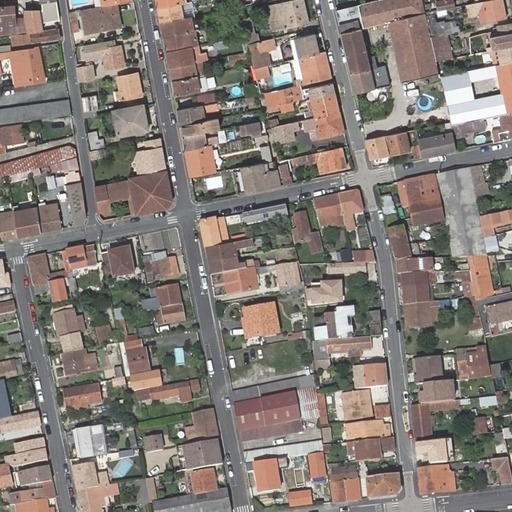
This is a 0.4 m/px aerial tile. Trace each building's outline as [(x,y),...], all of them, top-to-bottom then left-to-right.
[(57,0),(41,0),(42,9),(25,10),(25,18),(27,32),(30,32),(57,27),(53,1),(57,0)] [(182,4),(191,2),(190,0),(156,0),(158,8),(182,4)] [(275,4),(268,6),(274,31),(281,29),(281,30),(309,23),(303,0),(291,0),(275,4)] [(403,82),(439,74),(436,62),(431,38),(425,13),(422,0),(379,0),(336,9),(351,74),(370,70),(371,69),(379,68),(377,59),(368,61),(361,29),(388,23),(403,82)] [(436,0),(439,10),(456,7),(454,0),(436,0)] [(503,0),(491,0),(466,5),(469,17),(479,15),(481,24),(507,19),(503,0)] [(119,14),(117,3),(110,4),(105,5),(82,9),(86,33),(118,27),(115,15),(119,14)] [(182,4),(158,8),(161,23),(185,18),(184,15),(182,4)] [(0,6),(0,35),(27,32),(25,18),(17,19),(16,5),(0,6)] [(435,13),(427,15),(432,38),(447,34),(457,32),(454,20),(446,21),(445,19),(436,21),(435,13)] [(185,18),(161,23),(164,37),(195,31),(193,17),(188,18),(185,18)] [(246,38),(248,44),(250,44),(258,42),(257,36),(252,18),(242,21),(246,38)] [(499,50),(511,47),(511,25),(498,27),(499,31),(491,33),(493,46),(488,47),(489,52),(499,50)] [(27,32),(21,33),(22,42),(58,37),(58,30),(30,34),(30,32),(27,32)] [(195,31),(164,37),(167,51),(192,46),(200,44),(197,31),(195,31)] [(300,58),(319,53),(315,34),(295,38),(296,40),(300,58)] [(447,34),(432,38),(437,62),(453,59),(447,34)] [(250,44),(255,69),(270,65),(269,59),(266,48),(274,47),(272,38),(264,40),(258,42),(250,44)] [(124,65),(121,46),(114,47),(113,39),(85,44),(88,58),(104,55),(106,68),(124,65)] [(291,41),(295,59),(296,59),(300,58),(296,40),(291,41)] [(192,46),(167,51),(170,67),(195,62),(202,60),(209,59),(207,52),(202,53),(200,44),(192,46)] [(245,44),(231,47),(232,53),(246,50),(245,44)] [(13,49),(16,65),(39,61),(36,46),(13,49)] [(502,65),(511,62),(511,47),(499,50),(502,65)] [(247,52),(228,55),(230,68),(249,64),(247,52)] [(301,85),(332,78),(326,52),(319,53),(300,58),(302,70),(303,70),(305,79),(301,80),(297,81),(298,86),(301,85)] [(296,59),(301,80),(305,79),(303,70),(302,70),(300,58),(296,59)] [(202,60),(195,62),(198,75),(204,74),(202,60)] [(4,68),(0,68),(0,74),(12,72),(17,71),(20,84),(44,80),(41,61),(39,61),(16,65),(16,66),(4,68)] [(195,62),(170,67),(172,80),(198,75),(195,62)] [(511,112),(511,62),(502,65),(470,71),(472,80),(500,75),(503,93),(474,99),(468,72),(443,77),(446,92),(449,106),(453,125),(463,123),(482,119),(502,115),(511,112)] [(77,64),(80,81),(92,78),(90,64),(82,66),(81,63),(77,64)] [(268,66),(253,70),(256,80),(270,77),(268,66)] [(370,70),(351,74),(355,94),(390,85),(386,66),(379,68),(371,69),(370,70)] [(137,74),(118,77),(120,90),(116,91),(118,100),(142,94),(137,74)] [(204,74),(198,75),(200,91),(208,90),(205,74),(204,74)] [(198,75),(172,80),(175,96),(200,91),(198,75)] [(298,86),(271,92),(275,106),(281,105),(292,102),(303,99),(302,95),(306,94),(310,111),(308,111),(310,119),(340,112),(333,83),(302,90),(301,85),(298,86)] [(215,104),(221,103),(219,94),(194,98),(196,107),(215,104)] [(82,97),(85,112),(85,117),(98,115),(97,110),(99,109),(96,95),(82,97)] [(69,100),(0,109),(0,124),(72,114),(69,100)] [(292,102),(281,105),(283,111),(294,109),(292,102)] [(181,125),(217,119),(215,104),(196,107),(178,111),(181,125)] [(141,106),(115,111),(120,136),(150,130),(147,117),(144,118),(141,106)] [(320,139),(345,133),(340,112),(310,119),(305,120),(308,130),(314,128),(318,127),(320,139)] [(511,112),(502,115),(503,119),(507,119),(509,131),(499,133),(500,137),(496,138),(497,142),(511,139),(511,112)] [(217,119),(181,125),(183,136),(205,132),(210,131),(219,129),(218,119),(217,119)] [(463,123),(465,132),(484,129),(482,119),(463,123)] [(494,143),(497,142),(496,138),(500,137),(499,133),(509,131),(507,119),(503,119),(502,120),(504,129),(492,132),(494,143)] [(252,138),(261,136),(258,122),(236,126),(237,130),(242,129),(243,136),(252,134),(252,138)] [(453,125),(451,125),(453,135),(454,138),(466,136),(465,132),(463,123),(453,125)] [(289,124),(272,128),(275,143),(293,139),(289,124)] [(15,125),(0,127),(0,146),(18,143),(15,125)] [(209,146),(212,145),(218,144),(218,141),(212,142),(210,131),(205,132),(208,146),(209,146)] [(410,151),(406,131),(386,136),(389,148),(391,147),(392,154),(410,151)] [(97,132),(88,134),(92,152),(105,149),(104,140),(99,141),(97,132)] [(183,136),(186,150),(208,146),(205,132),(183,136)] [(454,138),(453,135),(419,141),(420,145),(414,147),(416,159),(456,151),(454,138)] [(389,148),(386,136),(366,140),(371,159),(389,155),(387,148),(389,148)] [(147,149),(136,150),(141,177),(167,172),(160,137),(146,141),(147,149)] [(0,165),(0,176),(8,175),(30,169),(50,164),(77,156),(75,149),(70,145),(66,152),(60,149),(57,154),(51,151),(48,157),(43,154),(40,159),(34,156),(30,162),(25,159),(22,165),(16,161),(12,167),(7,164),(0,165)] [(188,161),(191,176),(217,171),(212,145),(209,146),(211,156),(188,161)] [(275,161),(277,161),(272,145),(264,147),(266,163),(273,162),(275,161)] [(186,150),(188,161),(211,156),(209,146),(208,146),(186,150)] [(343,147),(293,158),(294,163),(306,161),(307,164),(320,162),(322,172),(347,167),(343,147)] [(105,150),(90,153),(92,160),(106,158),(105,150)] [(77,156),(50,164),(51,171),(65,169),(66,172),(79,169),(77,156)] [(281,160),(285,184),(293,183),(289,163),(292,163),(291,158),(281,160)] [(247,192),(268,188),(281,185),(275,161),(273,162),(266,163),(264,163),(242,167),(247,192)] [(471,168),(476,197),(487,195),(489,195),(486,180),(484,180),(481,166),(471,168)] [(242,167),(233,168),(238,194),(247,192),(242,167)] [(455,258),(469,258),(489,257),(485,241),(481,220),(476,197),(471,168),(437,175),(451,242),(454,254),(455,258)] [(172,201),(167,172),(141,177),(132,178),(134,192),(138,213),(167,208),(172,201)] [(420,248),(451,242),(437,175),(405,182),(408,196),(420,248)] [(49,189),(55,188),(53,176),(47,176),(49,189)] [(132,178),(96,186),(99,199),(134,192),(132,178)] [(68,184),(76,225),(84,224),(88,218),(82,181),(68,184)] [(405,182),(399,183),(402,197),(408,196),(405,182)] [(339,194),(344,223),(345,226),(346,233),(356,231),(352,215),(364,212),(359,192),(356,191),(339,194)] [(391,193),(379,196),(382,214),(395,212),(391,193)] [(339,194),(315,199),(319,220),(333,217),(334,222),(334,225),(344,223),(339,194)] [(20,209),(15,211),(20,236),(42,231),(37,206),(37,202),(33,203),(33,207),(33,208),(34,213),(21,215),(20,209)] [(37,206),(42,231),(63,228),(60,208),(53,210),(52,204),(37,206)] [(253,211),(244,213),(246,224),(290,215),(288,204),(253,211)] [(0,234),(3,235),(3,239),(20,236),(15,211),(0,213),(0,234)] [(306,212),(295,215),(298,229),(302,242),(310,241),(313,253),(323,250),(319,233),(311,235),(306,212)] [(511,212),(481,220),(485,241),(497,238),(494,227),(511,222),(511,212)] [(202,222),(207,249),(221,246),(229,245),(224,217),(216,219),(202,222)] [(333,217),(319,220),(320,225),(334,222),(333,217)] [(395,218),(387,219),(389,227),(397,226),(395,218)] [(393,238),(396,260),(426,259),(426,255),(419,255),(419,254),(410,255),(402,228),(390,231),(393,238)] [(302,242),(298,229),(293,230),(296,244),(302,242)] [(221,246),(207,249),(209,262),(238,257),(236,249),(253,246),(252,240),(221,246)] [(97,258),(95,245),(63,251),(67,271),(67,272),(73,271),(73,269),(77,268),(89,266),(87,260),(97,258)] [(130,248),(103,254),(108,279),(135,274),(130,248)] [(160,260),(169,258),(167,251),(156,253),(157,261),(160,260)] [(349,251),(336,253),(336,261),(350,261),(349,251)] [(362,263),(374,262),(371,251),(350,252),(353,263),(362,263)] [(156,253),(144,256),(149,282),(156,280),(155,275),(162,273),(163,277),(179,274),(176,257),(160,260),(157,261),(156,253)] [(50,274),(46,255),(29,258),(34,285),(68,278),(67,272),(67,271),(50,274)] [(239,265),(238,257),(209,262),(211,274),(225,272),(247,269),(246,264),(239,265)] [(396,260),(398,275),(402,274),(426,273),(433,272),(433,264),(432,259),(426,259),(396,260)] [(246,261),(246,264),(247,269),(254,267),(253,262),(253,260),(246,261)] [(479,300),(496,296),(489,269),(482,271),(480,261),(470,262),(471,266),(472,269),(475,281),(478,296),(479,300)] [(7,262),(0,262),(0,287),(11,288),(7,262)] [(292,282),(288,263),(279,265),(277,265),(255,269),(254,267),(247,269),(225,272),(229,294),(258,288),(256,274),(276,271),(278,270),(281,284),(283,292),(293,290),(292,282)] [(334,272),(362,272),(362,263),(353,263),(334,263),(334,272)] [(472,281),(475,281),(472,269),(462,270),(465,282),(472,281)] [(402,282),(403,288),(427,286),(434,285),(433,276),(437,275),(437,272),(433,272),(426,273),(402,274),(398,275),(399,283),(402,282)] [(54,303),(73,299),(72,294),(67,295),(65,286),(70,285),(68,278),(34,285),(36,292),(51,288),(54,303)] [(467,297),(475,296),(472,281),(465,282),(464,282),(467,297)] [(341,303),(340,282),(322,283),(323,291),(312,292),(308,292),(308,301),(313,301),(313,305),(315,305),(341,303)] [(322,283),(312,283),(312,292),(323,291),(322,283)] [(162,308),(183,304),(179,284),(158,288),(158,289),(160,298),(154,299),(146,301),(148,311),(157,309),(162,308)] [(403,288),(405,304),(429,301),(427,286),(403,288)] [(511,292),(496,296),(479,300),(483,325),(484,325),(496,323),(511,319),(511,292)] [(302,311),(299,294),(290,295),(294,313),(302,311)] [(0,314),(16,312),(13,301),(0,303),(0,314)] [(429,301),(405,304),(407,327),(432,325),(430,307),(437,307),(436,301),(429,301)] [(250,324),(245,325),(248,337),(280,331),(274,302),(247,308),(249,318),(250,324)] [(186,320),(183,304),(162,308),(165,324),(186,320)] [(326,319),(315,320),(317,341),(352,338),(351,328),(346,328),(339,329),(338,318),(345,318),(353,317),(353,307),(353,306),(337,308),(337,313),(325,314),(326,319)] [(430,307),(432,325),(439,324),(437,307),(430,307)] [(162,308),(157,309),(159,325),(165,324),(162,308)] [(125,326),(123,316),(123,309),(116,310),(118,327),(125,326)] [(79,333),(78,327),(76,318),(75,310),(55,314),(60,337),(79,333)] [(302,311),(294,313),(296,324),(304,322),(302,311)] [(381,324),(380,311),(369,312),(370,324),(381,324)] [(496,323),(484,325),(485,337),(492,335),(493,336),(499,334),(496,323)] [(371,337),(382,336),(381,324),(370,324),(371,337)] [(127,342),(125,326),(118,327),(120,343),(127,342)] [(154,326),(140,329),(142,336),(155,334),(154,326)] [(109,327),(98,329),(101,345),(112,343),(109,327)] [(10,342),(22,340),(21,332),(8,335),(10,342)] [(86,349),(87,349),(84,336),(67,339),(69,351),(79,349),(80,350),(86,349)] [(369,339),(338,341),(313,343),(314,361),(329,360),(328,352),(349,351),(349,357),(360,356),(360,350),(370,349),(369,339)] [(117,344),(106,346),(108,352),(112,351),(114,351),(115,356),(119,355),(117,344)] [(486,347),(456,350),(459,379),(491,375),(486,347)] [(146,348),(127,352),(135,390),(149,388),(146,373),(151,372),(146,348)] [(69,351),(62,353),(66,374),(97,367),(94,354),(87,355),(86,349),(80,350),(79,349),(69,351)] [(414,358),(415,370),(418,370),(419,384),(442,381),(439,355),(414,358)] [(10,361),(0,363),(0,377),(18,374),(23,373),(22,365),(16,366),(11,367),(10,361)] [(317,363),(318,370),(331,368),(330,361),(317,363)] [(366,388),(388,386),(387,374),(385,364),(364,366),(366,388)] [(497,364),(490,365),(492,376),(499,374),(497,364)] [(236,404),(316,387),(314,375),(233,391),(236,404)] [(500,376),(492,377),(495,391),(503,389),(500,376)] [(333,378),(321,379),(322,388),(334,386),(333,378)] [(198,381),(189,382),(191,393),(200,391),(198,381)] [(191,393),(189,382),(142,393),(144,401),(161,398),(171,396),(180,394),(182,403),(192,400),(191,393)] [(5,383),(0,384),(0,418),(12,416),(5,383)] [(93,387),(65,391),(68,406),(77,405),(78,411),(88,409),(87,403),(95,402),(101,401),(100,393),(94,394),(93,387)] [(320,416),(318,393),(316,387),(236,404),(243,442),(305,430),(302,419),(320,416)] [(353,402),(355,418),(370,416),(367,391),(352,392),(342,393),(343,403),(353,402)] [(327,393),(318,394),(322,426),(331,425),(327,393)] [(496,396),(479,398),(480,406),(497,404),(496,396)] [(459,400),(443,402),(443,409),(460,407),(459,400)] [(345,419),(355,418),(353,402),(343,403),(345,419)] [(411,405),(415,437),(431,435),(429,411),(443,409),(443,402),(411,405)] [(36,403),(23,406),(25,414),(38,411),(36,403)] [(391,417),(390,405),(375,407),(376,419),(391,417)] [(213,409),(195,412),(198,429),(189,430),(190,437),(199,436),(200,440),(218,437),(213,409)] [(0,430),(0,433),(41,424),(38,411),(25,414),(12,416),(0,418),(0,430)] [(472,419),(474,435),(487,433),(485,418),(472,419)] [(362,440),(385,438),(383,423),(373,425),(373,421),(347,425),(348,438),(362,437),(362,440)] [(103,424),(77,429),(82,459),(108,454),(103,424)] [(146,439),(149,452),(164,449),(161,436),(146,439)] [(46,448),(44,437),(14,443),(16,455),(46,448)] [(395,446),(393,437),(385,438),(362,440),(355,441),(346,442),(347,455),(356,454),(357,461),(380,459),(379,452),(379,448),(395,446)] [(324,444),(324,439),(244,452),(247,463),(280,458),(310,454),(314,453),(316,453),(325,451),(325,447),(324,445),(324,444)] [(461,446),(454,447),(455,455),(462,454),(461,446)] [(463,454),(462,454),(455,455),(454,447),(449,447),(449,450),(427,453),(428,466),(446,464),(464,462),(463,454)] [(49,459),(46,448),(16,455),(6,457),(7,461),(8,461),(8,466),(15,466),(49,459)] [(141,453),(140,448),(120,452),(121,458),(141,454),(141,453)] [(172,460),(170,448),(164,449),(149,452),(144,453),(147,464),(170,460),(172,460)] [(316,453),(319,475),(328,474),(325,452),(325,451),(316,453)] [(179,464),(180,471),(187,470),(192,469),(207,465),(206,464),(223,461),(221,453),(194,458),(195,461),(179,464)] [(314,453),(310,454),(312,470),(313,470),(314,476),(319,475),(316,453),(314,453)] [(511,477),(508,457),(493,459),(495,469),(500,468),(503,484),(511,482),(511,477)] [(280,462),(280,458),(247,463),(248,472),(258,470),(260,486),(263,485),(262,483),(280,480),(277,462),(280,462)] [(170,460),(147,464),(149,477),(172,473),(170,460)] [(95,462),(73,466),(78,490),(109,484),(107,472),(97,473),(95,462)] [(450,489),(448,472),(446,464),(428,466),(418,467),(420,486),(427,491),(450,489)] [(0,487),(12,485),(8,465),(0,467),(0,487)] [(43,482),(53,480),(50,465),(27,469),(27,471),(23,472),(25,485),(43,482)] [(196,491),(191,491),(189,492),(189,495),(217,490),(214,468),(192,472),(196,491)] [(192,469),(187,470),(191,491),(196,491),(192,472),(192,469)] [(448,472),(450,489),(457,488),(454,471),(448,472)] [(401,489),(399,474),(367,478),(369,498),(395,495),(401,489)] [(151,502),(146,478),(137,480),(142,504),(151,502)] [(332,483),(334,503),(360,500),(358,479),(332,483)] [(18,505),(46,500),(57,498),(53,480),(43,482),(45,488),(9,494),(11,506),(18,505)] [(280,488),(280,480),(262,483),(263,485),(264,491),(280,488)] [(109,484),(78,490),(82,511),(104,511),(103,506),(101,507),(100,496),(103,496),(110,494),(118,493),(117,483),(109,484)] [(189,495),(154,502),(155,511),(207,511),(220,510),(220,511),(231,511),(227,488),(217,490),(189,495)] [(48,511),(48,508),(46,500),(18,505),(19,511),(48,511)]
